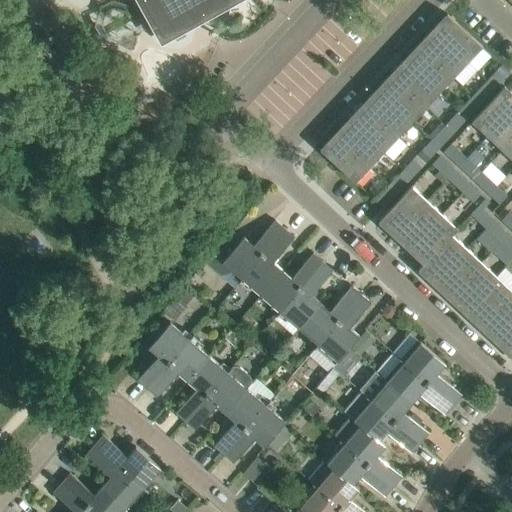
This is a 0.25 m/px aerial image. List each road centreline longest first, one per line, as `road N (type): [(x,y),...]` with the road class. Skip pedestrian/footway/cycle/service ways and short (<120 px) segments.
road 1 (residential): [(511,396),(265,156)]
road 2 (residential): [(0,502),(81,408),(102,404),(233,511)]
road 3 (residential): [(265,156),(279,153),(422,0)]
road 4 (residential): [(327,0),(227,113),(246,148),(265,156)]
